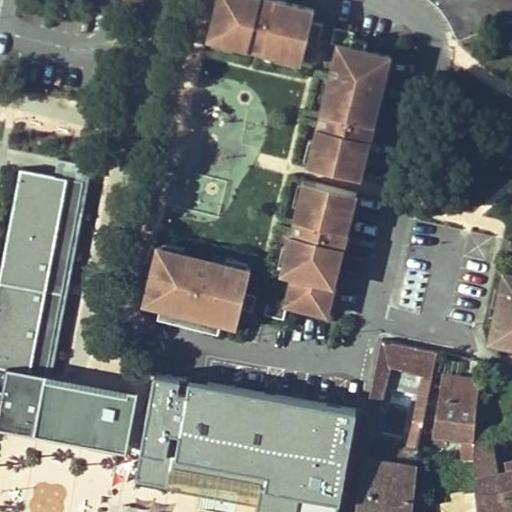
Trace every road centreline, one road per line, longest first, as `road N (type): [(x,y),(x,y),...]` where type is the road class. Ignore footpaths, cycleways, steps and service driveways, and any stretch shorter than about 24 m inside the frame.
road 1 (residential): [(392,0),(421,17),(434,58),(356,360),(313,365),(166,331)]
road 2 (unknown): [(365,343),(438,327),(484,336)]
